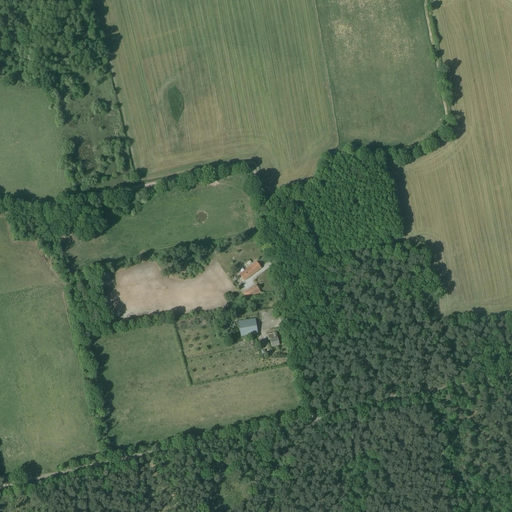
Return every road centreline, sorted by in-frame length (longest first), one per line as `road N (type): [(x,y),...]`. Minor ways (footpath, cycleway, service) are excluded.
road 1 (track): [(428,0),(447,123),(441,133),(409,154),(332,151),(307,188),(264,202)]
road 2 (track): [(0,486),(312,420)]
road 3 (track): [(255,173),(241,166),(77,204),(0,209)]
road 4 (unclassified): [(312,420),(255,173)]
road 5 (unclassified): [(312,420),(511,376)]
